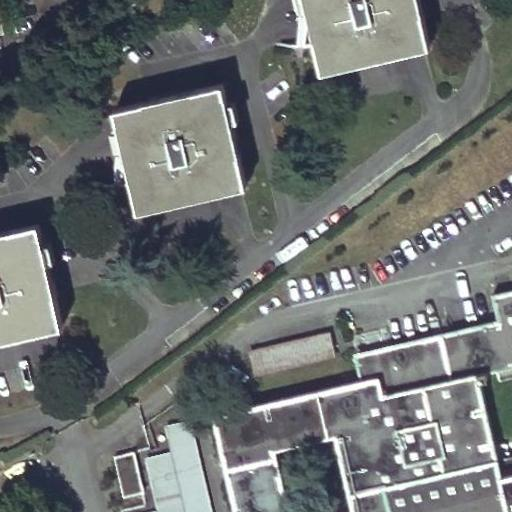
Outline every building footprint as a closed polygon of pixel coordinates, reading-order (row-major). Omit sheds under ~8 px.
[(430,46),(419,0),(306,0),(323,70),(430,46)] [(247,184),(222,82),(116,108),(141,210),(247,184)] [(0,339),(63,325),(39,223),(0,232),(0,339)] [(511,511),(511,292),(495,297),(501,322),(355,357),(361,382),(216,417),(238,511),(511,511)] [(336,356),(329,330),(248,350),(255,376),(336,356)] [(212,511),(191,421),(166,426),(172,452),(145,458),(158,511),(157,511),(212,511)] [(141,493),(132,455),(113,459),(122,498),(141,493)]
